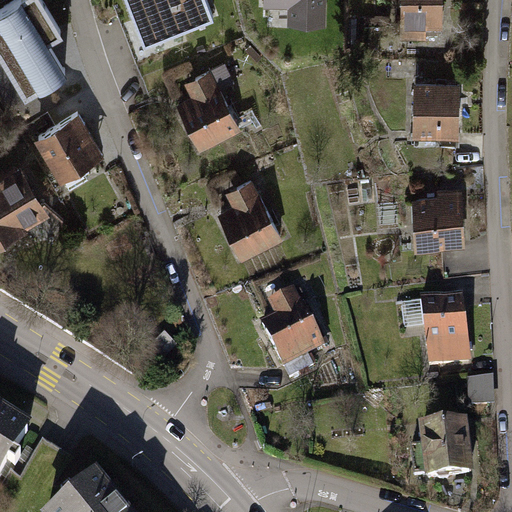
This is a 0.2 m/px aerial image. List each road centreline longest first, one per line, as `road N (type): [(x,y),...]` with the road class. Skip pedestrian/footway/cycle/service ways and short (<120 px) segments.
road 1 (residential): [(158,438),(209,356),(77,0)]
road 2 (residential): [(511,423),(498,243),(500,0)]
road 3 (tertiary): [(158,438),(0,333)]
road 4 (residential): [(398,511),(327,489),(249,511)]
